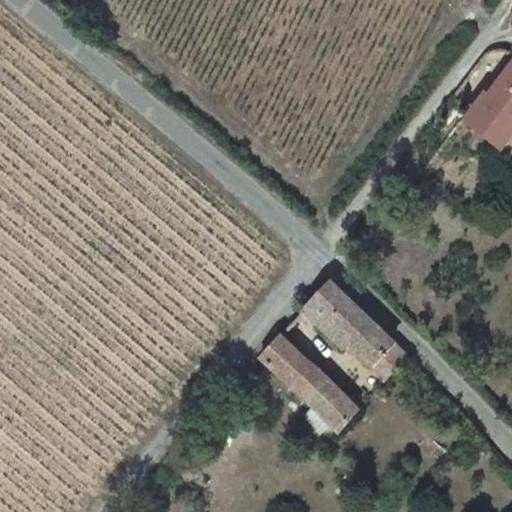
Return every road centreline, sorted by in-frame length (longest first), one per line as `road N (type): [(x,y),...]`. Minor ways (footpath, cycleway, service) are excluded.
road 1 (residential): [(9,0),(325,260)]
road 2 (unclassified): [(325,260),(116,511)]
road 3 (track): [(325,260),(511,1)]
road 4 (residential): [(325,260),(511,452)]
